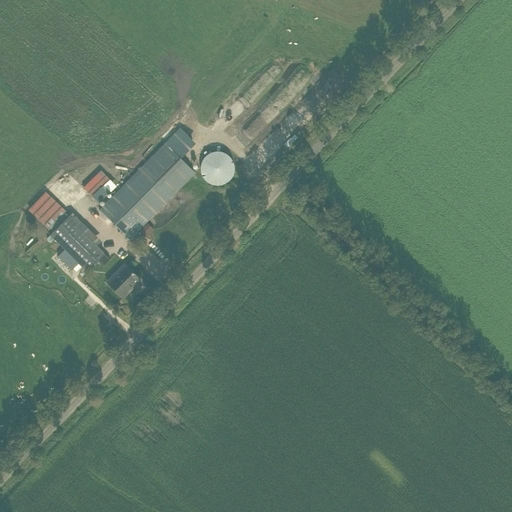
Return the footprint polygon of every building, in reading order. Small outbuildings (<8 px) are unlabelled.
[(98,209),(122,232),(129,239),(195,173),(164,142),(98,209)] [(200,169),(200,170),(201,172),(201,173),(201,174),(202,176),(203,177),(204,178),(204,180),(205,181),(207,182),(208,182),(209,183),(210,184),(212,185),(213,185),(214,185),(216,185),(217,185),(219,185),(220,185),(222,185),(223,184),(224,184),(226,183),(227,182),(228,181),(229,180),(230,179),(231,178),(232,177),(233,176),(233,174),(234,173),(234,171),(234,170),(234,169),(234,167),(234,166),(234,164),(233,163),(232,161),(232,160),(231,159),(230,158),(229,157),(228,156),(227,155),(226,154),(224,153),(223,153),(222,152),(220,152),(219,152),(217,152),(216,152),(214,152),(213,152),(211,153),(210,153),(209,154),(207,155),(206,156),(205,157),(204,158),(203,159),(203,160),(202,162),(201,163),(201,164),(201,166),(200,167),(200,169)] [(98,202),(116,186),(100,169),(83,185),(98,202)] [(67,218),(50,235),(65,249),(58,256),(72,270),(79,263),(86,271),(103,253),(96,247),(101,242),(72,213),(67,218)] [(109,285),(123,299),(129,293),(127,292),(139,280),(127,267),(115,279),(112,276),(106,282),(109,285)] [(117,304),(113,308),(117,312),(121,308),(117,304)]
